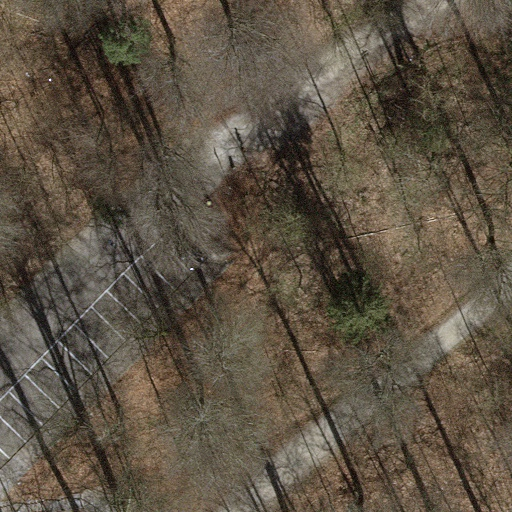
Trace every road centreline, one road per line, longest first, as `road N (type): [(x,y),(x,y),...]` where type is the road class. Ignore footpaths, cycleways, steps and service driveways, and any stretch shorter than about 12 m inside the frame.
road 1 (track): [(226,145),(213,197),(214,258),(0,487)]
road 2 (track): [(242,511),(261,482),(419,370),(511,284)]
road 3 (unclassified): [(0,347),(156,197),(226,145)]
road 4 (track): [(226,145),(444,0)]
